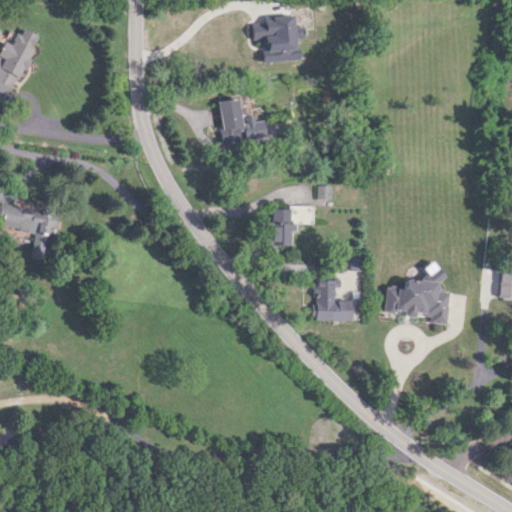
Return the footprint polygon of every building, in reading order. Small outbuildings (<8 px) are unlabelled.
[(261,62),(295,59),(293,38),(299,37),(298,26),(290,27),(290,17),(248,20),(250,40),(259,39),(261,62)] [(37,36),(20,27),(10,45),(1,40),(0,41),(0,94),(4,97),(37,36)] [(215,101),(224,143),(265,134),(262,115),(241,119),(236,97),(215,101)] [(329,185),(315,185),(315,198),(329,198),(329,185)] [(0,225),(32,228),(29,257),(41,258),(44,233),(55,234),(57,212),(24,209),(24,206),(0,203),(0,225)] [(312,206),(270,205),(270,223),(265,223),(264,243),(290,243),(290,222),(312,223),(312,206)] [(359,269),(358,258),(348,258),(349,269),(359,269)] [(444,323),(446,291),(436,290),(437,279),(439,279),(439,277),(403,274),(402,288),(383,286),(381,312),(412,315),(413,313),(428,314),(427,322),(444,323)] [(348,320),(349,299),(332,299),(332,290),(337,290),(337,279),(313,279),(313,319),(348,320)]
